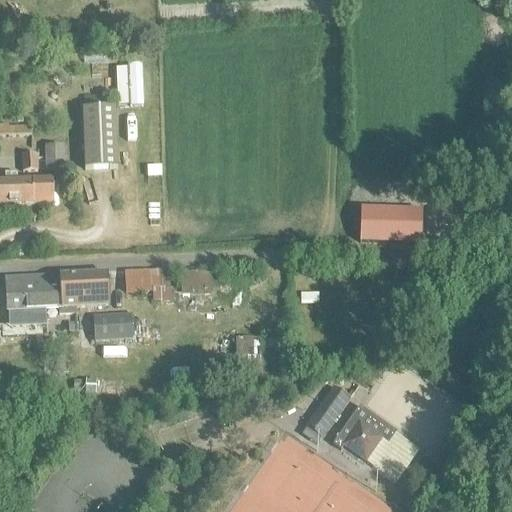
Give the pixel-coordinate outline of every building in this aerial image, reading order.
[(103,38),(82,39),(83,62),(104,61),(103,38)] [(82,111),(84,172),(108,171),(116,171),(115,110),(82,111)] [(0,126),(0,138),(30,138),(30,127),(0,126)] [(45,149),(46,174),(62,173),(61,148),(45,149)] [(21,158),(22,174),(37,174),(36,156),(21,158)] [(160,169),(146,170),(146,179),(160,179),(160,169)] [(0,182),(0,207),(33,207),(33,206),(53,206),(52,182),(16,183),(16,174),(4,175),(4,183),(0,182)] [(370,208),(368,232),(410,236),(412,211),(370,208)] [(152,295),(152,303),(169,302),(169,272),(124,273),(125,297),(152,295)] [(181,276),(181,298),(212,298),(211,275),(181,276)] [(6,281),(7,314),(35,312),(36,318),(45,317),(45,312),(58,311),(58,317),(75,316),(75,310),(109,308),(107,276),(6,281)] [(315,294),(302,294),(302,305),(315,304),(315,294)] [(456,309),(457,332),(479,331),(478,308),(456,309)] [(93,319),(95,344),(132,342),(131,317),(93,319)] [(437,341),(452,341),(452,324),(438,323),(437,341)] [(235,340),(235,373),(280,371),(279,339),(235,340)] [(85,382),(84,395),(94,396),(95,383),(85,382)] [(305,430),(321,441),(348,403),(331,391),(305,430)] [(129,392),(119,392),(119,401),(129,400),(129,392)] [(358,409),(331,448),(340,454),(342,450),(365,465),(396,486),(418,454),(394,438),(396,435),(358,409)]
